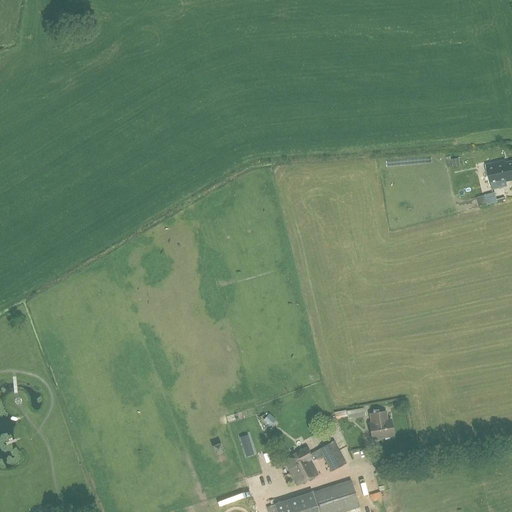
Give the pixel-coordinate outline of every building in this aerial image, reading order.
[(499,179),(491,181),(493,189),(507,186),(506,182),(511,180),(511,162),(506,164),(505,162),(495,164),(499,179)] [(484,195),(477,197),(478,205),(486,204),(498,202),(496,192),(484,195)] [(346,411),(348,419),(365,416),(364,408),(346,411)] [(394,435),(391,420),(387,420),(386,411),(370,414),(371,423),(369,423),(372,439),(394,435)] [(265,425),(260,427),(264,436),(269,434),(265,425)] [(307,447),(284,459),(297,485),(317,474),(309,460),(313,458),(314,460),(323,455),(331,471),(346,463),(334,441),(311,453),(307,447)] [(260,455),(264,466),(269,465),(266,453),(260,455)] [(342,511),(359,506),(351,480),(266,507),(268,511),(342,511)]
